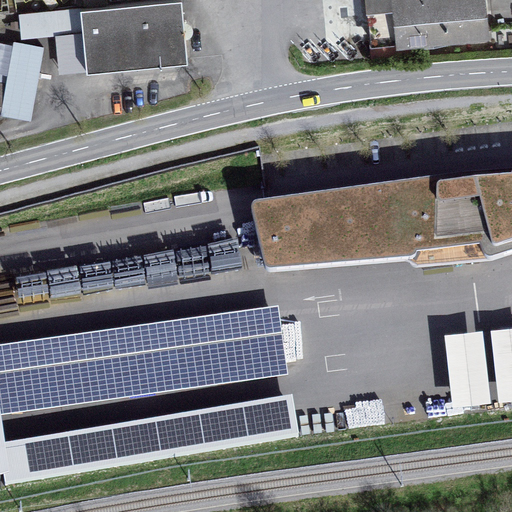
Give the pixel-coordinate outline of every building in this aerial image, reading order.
[(432,20),(430,0),(362,0),(363,10),(387,8),(389,43),(421,41),(419,21),(432,20)] [(419,21),(421,41),(483,36),(479,0),(430,0),(432,20),(419,21)] [(182,63),(176,1),(15,16),(18,42),(54,38),(57,72),(79,69),(80,73),(182,63)] [(0,118),(26,124),(41,51),(8,45),(0,85),(0,118)] [(511,179),(457,185),(254,212),(269,275),(418,268),(493,265),(511,258),(511,179)] [(302,323),(1,368),(11,436),(312,392),(302,323)] [(511,323),(447,329),(453,404),(511,399),(511,323)]
